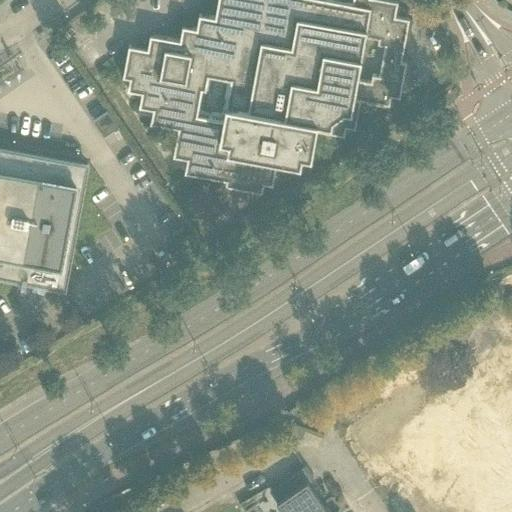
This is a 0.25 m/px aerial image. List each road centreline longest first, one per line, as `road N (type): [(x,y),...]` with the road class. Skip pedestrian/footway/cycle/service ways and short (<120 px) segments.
road 1 (secondary): [(509,113),(163,344),(0,440)]
road 2 (secondary): [(13,511),(511,210)]
